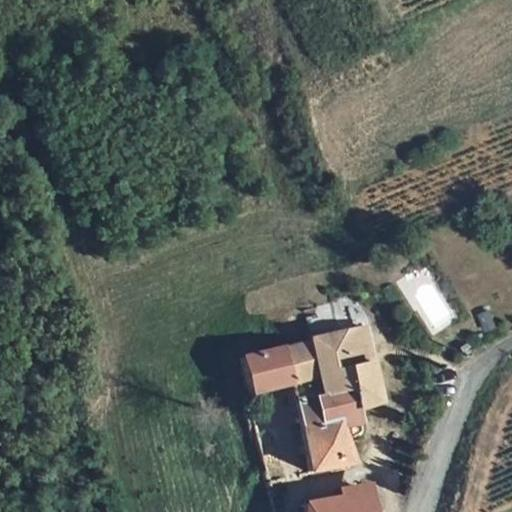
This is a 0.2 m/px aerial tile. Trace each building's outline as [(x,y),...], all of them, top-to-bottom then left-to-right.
[(356,370),(362,405),(376,402),(365,330),(309,341),(315,377),(356,370)] [(346,390),(352,408),(362,405),(356,370),(315,377),(309,341),(277,346),(286,379),(289,401),(346,390)] [(232,355),(240,389),(286,379),(277,346),(232,355)] [(300,469),(344,460),(333,420),(353,415),(352,408),(346,390),(289,401),(300,469)] [(295,502),(294,511),(373,511),(369,490),(295,502)]
